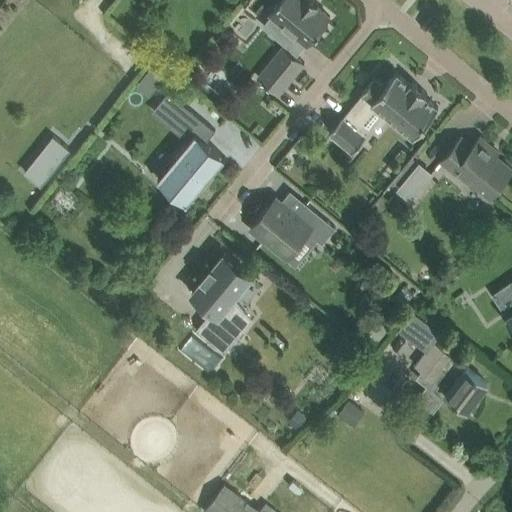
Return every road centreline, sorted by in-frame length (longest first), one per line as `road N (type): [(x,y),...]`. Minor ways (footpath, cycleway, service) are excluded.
road 1 (residential): [(214,220),(386,11)]
road 2 (residential): [(511,117),(386,11)]
